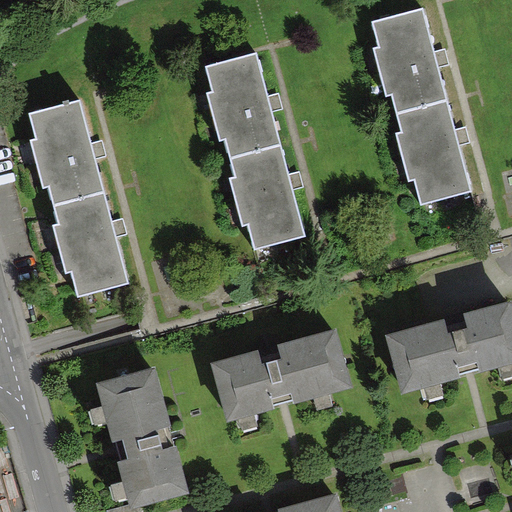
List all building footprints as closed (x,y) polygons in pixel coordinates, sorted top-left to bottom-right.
[(445,100),(421,9),(370,23),(395,113),(445,100)] [(279,146),(256,56),(208,69),(232,158),(279,146)] [(470,190),(445,100),(395,113),(419,204),(470,190)] [(20,115),(41,205),(92,193),(71,103),(20,115)] [(303,235),(279,146),(232,158),(255,247),(303,235)] [(116,282),(92,193),(41,205),(63,295),(116,282)] [(392,338),(405,387),(511,358),(511,322),(508,307),(392,338)] [(215,365),(229,417),(283,403),(348,386),(334,334),(215,365)] [(151,374),(102,387),(134,504),(183,490),(151,374)] [(283,511),(337,511),(333,498),(283,511)]
